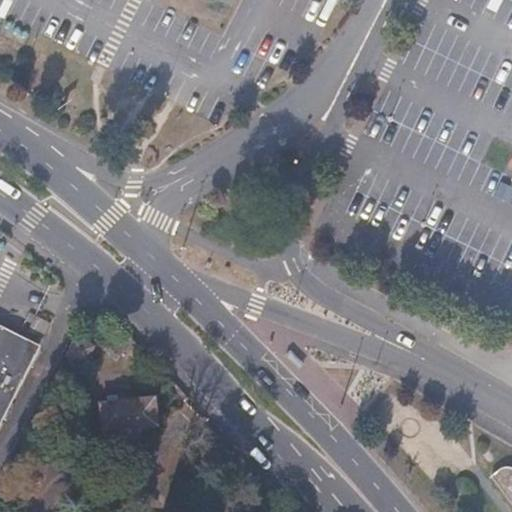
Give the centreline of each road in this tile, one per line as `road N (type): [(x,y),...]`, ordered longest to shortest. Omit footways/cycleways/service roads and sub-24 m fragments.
road 1 (primary): [(511,412),(426,366),(151,256)]
road 2 (primary): [(396,511),(151,256)]
road 3 (primary): [(0,192),(140,297),(255,428)]
road 4 (primary): [(151,256),(61,172),(0,132)]
road 5 (primary): [(255,428),(361,511)]
